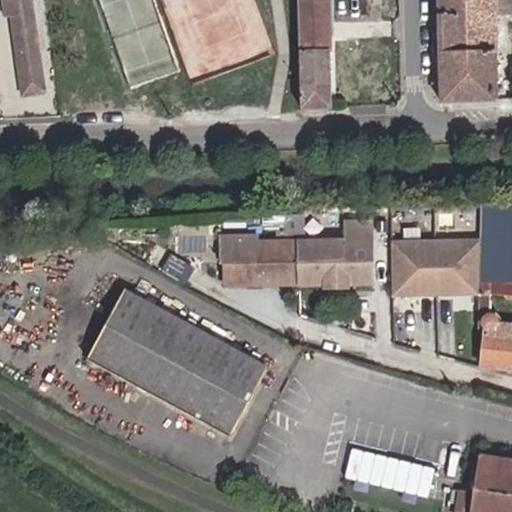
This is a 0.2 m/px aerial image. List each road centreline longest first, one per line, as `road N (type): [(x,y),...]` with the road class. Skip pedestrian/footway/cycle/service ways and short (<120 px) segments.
road 1 (unclassified): [(421,133),(0,146)]
road 2 (tertiary): [(418,0),(421,133)]
